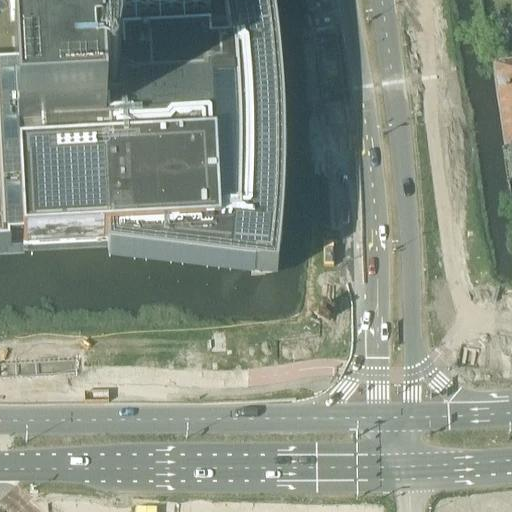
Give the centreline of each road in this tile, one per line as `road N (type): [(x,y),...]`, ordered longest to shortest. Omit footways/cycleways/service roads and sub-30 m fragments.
road 1 (secondary): [(0,486),(141,506),(250,510),(392,505),(463,492)]
road 2 (tertiary): [(346,0),(369,261),(443,436)]
road 3 (tertiary): [(500,424),(412,242),(381,0)]
road 4 (secondary): [(443,436),(370,449),(249,452),(103,449),(0,435)]
